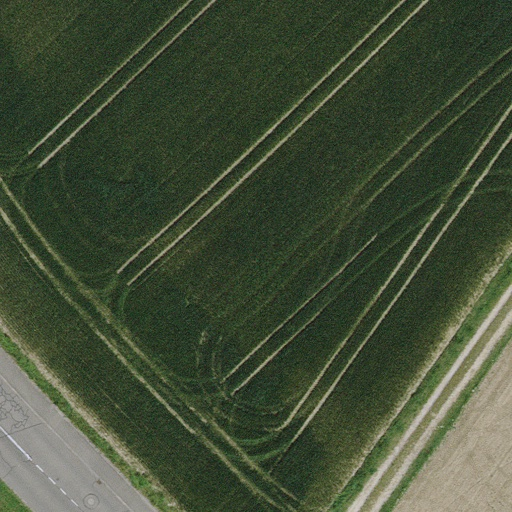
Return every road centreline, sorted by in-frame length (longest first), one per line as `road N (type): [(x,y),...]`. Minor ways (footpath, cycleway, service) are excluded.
road 1 (track): [(358,511),(511,297)]
road 2 (unclassified): [(0,421),(85,511)]
